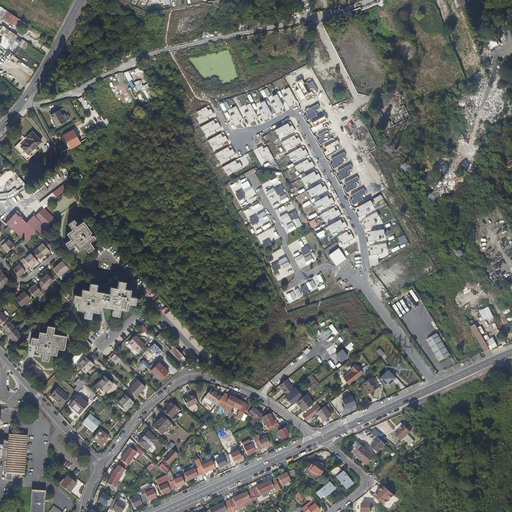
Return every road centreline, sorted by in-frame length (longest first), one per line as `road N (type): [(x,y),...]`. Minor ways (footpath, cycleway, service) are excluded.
road 1 (secondary): [(166,511),(319,440)]
road 2 (residential): [(101,468),(139,414),(172,386),(188,377),(214,379)]
road 3 (residential): [(101,468),(0,353)]
road 4 (secondary): [(0,127),(80,0)]
road 5 (residential): [(214,379),(266,402),(319,440)]
